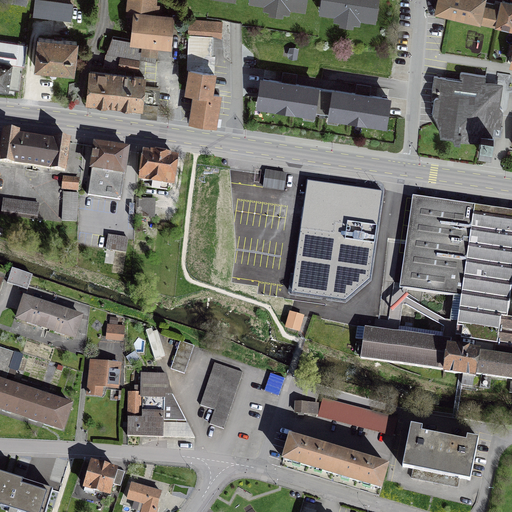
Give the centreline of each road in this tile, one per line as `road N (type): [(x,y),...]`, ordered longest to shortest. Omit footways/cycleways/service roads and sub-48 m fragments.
road 1 (primary): [(406,170),(0,114)]
road 2 (residential): [(224,466),(0,446)]
road 3 (residential): [(397,511),(224,466)]
road 4 (residential): [(422,0),(406,170)]
